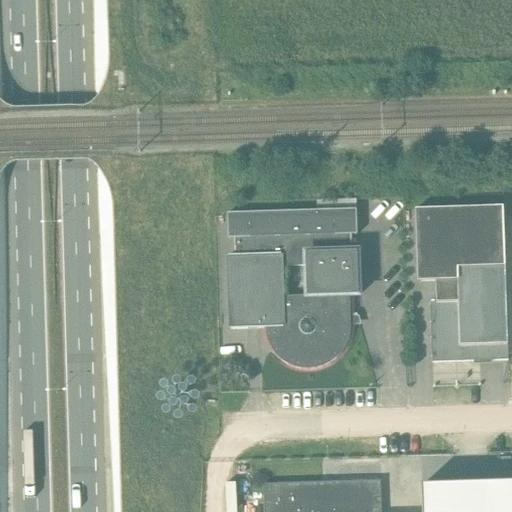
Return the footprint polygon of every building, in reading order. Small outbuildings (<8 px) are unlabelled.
[(508,361),(503,207),(466,208),(415,210),(418,282),(436,281),(436,303),(430,303),(432,363),(508,361)] [(228,237),(234,237),(235,255),(229,256),(231,330),(265,328),(265,330),(265,331),(266,334),(266,335),(266,338),(268,342),(269,344),(270,347),(271,349),(272,351),(273,352),(274,354),(276,356),(278,358),(280,359),(281,361),(284,362),(286,364),(287,365),(289,366),(293,367),(296,368),(299,369),(300,369),(302,369),(304,370),(307,370),(313,370),(317,369),(320,368),(324,367),(328,365),(331,363),(335,361),(339,357),(342,353),(344,351),(345,348),(347,345),(348,343),(349,341),(349,339),(350,336),(350,334),(351,331),(351,329),(351,327),(351,326),(351,324),(349,324),(348,317),(357,316),(357,314),(350,314),(350,296),(359,295),(358,251),(352,252),(351,234),(358,233),(357,210),(227,214),(228,237)] [(511,458),(501,458),(501,468),(511,468),(511,458)] [(381,511),(381,481),(264,484),(265,504),(264,511),(381,511)] [(441,485),(422,485),(422,511),(511,511),(511,482),(443,484),(441,484),(441,485)]
